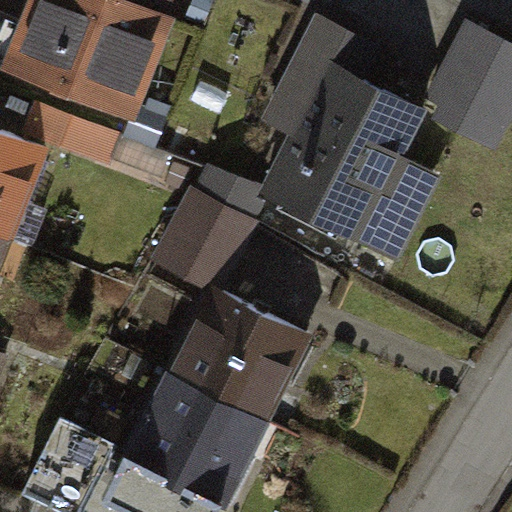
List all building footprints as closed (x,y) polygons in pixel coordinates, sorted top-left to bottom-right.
[(37,0),(13,62),(134,109),(171,13),(162,9),(137,0),(37,0)] [(137,0),(162,9),(165,0),(137,0)] [(363,37),(322,16),(271,111),(305,130),(275,187),(362,233),(424,117),(344,74),(363,37)] [(511,36),(476,18),(425,117),(498,154),(511,126),(511,36)] [(0,128),(0,233),(14,239),(49,148),(0,128)] [(0,233),(0,274),(14,239),(0,233)] [(222,290),(179,372),(266,418),(309,336),(222,290)] [(179,372),(123,478),(162,498),(175,474),(223,499),(266,418),(179,372)] [(83,511),(119,443),(63,414),(26,488),(72,511),(83,511)]
